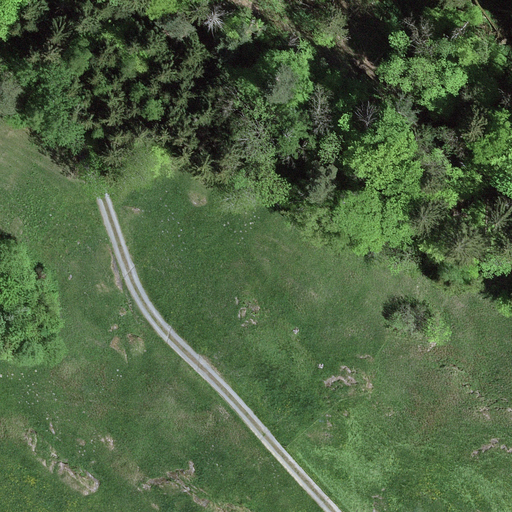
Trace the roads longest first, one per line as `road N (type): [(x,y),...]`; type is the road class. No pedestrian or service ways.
road 1 (track): [(332,511),(150,316),(86,148)]
road 2 (track): [(0,38),(86,148)]
